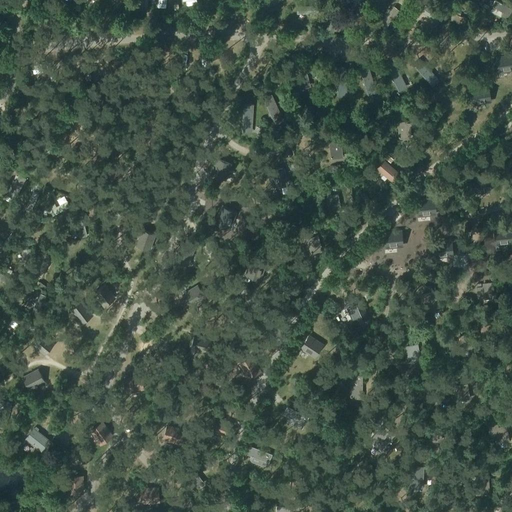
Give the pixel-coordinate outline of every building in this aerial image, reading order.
[(350,0),(347,9),(353,11),(357,0),(350,0)] [(511,8),(494,0),(491,7),(503,13),(509,16),(510,17),(511,13),(511,8)] [(423,3),(418,10),(436,22),(441,15),(423,3)] [(318,6),(297,7),(297,14),(318,14),(318,6)] [(393,7),(381,23),(387,27),(399,11),(393,7)] [(331,11),(326,31),(334,33),(339,13),(331,11)] [(453,13),(450,20),(469,28),(471,21),(453,13)] [(511,54),(496,58),(498,71),(511,68),(511,54)] [(419,59),(413,65),(429,83),(435,77),(419,59)] [(394,61),(386,65),(396,87),(404,83),(394,61)] [(368,65),(359,68),(366,91),(375,88),(368,65)] [(346,67),(337,67),(337,89),(346,89),(346,67)] [(299,90),(311,87),(306,72),(300,74),(301,76),(295,78),(299,90)] [(488,87),(470,90),(473,103),(490,100),(488,87)] [(280,117),(271,97),(262,101),(271,121),(280,117)] [(244,133),(251,133),(253,104),(246,104),(244,133)] [(407,124),(407,122),(399,122),(398,140),(410,139),(411,128),(415,128),(415,123),(410,123),(407,124)] [(339,140),(329,141),(331,157),(332,157),(332,159),(343,158),(341,142),(339,143),(339,140)] [(232,164),(216,158),(210,175),(226,181),(232,164)] [(384,161),(376,169),(394,185),(402,176),(384,161)] [(267,172),(271,188),(288,184),(284,168),(267,172)] [(19,175),(9,194),(16,198),(26,179),(19,175)] [(488,176),(470,178),(472,191),(489,189),(488,176)] [(34,192),(25,210),(30,212),(33,208),(39,195),(34,192)] [(329,212),(341,210),(338,195),(331,196),(329,197),(326,197),(329,212)] [(67,201),(49,210),(52,217),(70,207),(67,201)] [(83,215),(75,217),(78,230),(79,234),(80,238),(87,236),(83,215)] [(141,229),(135,245),(148,250),(154,234),(141,229)] [(318,237),(307,241),(311,254),(322,251),(318,237)] [(7,239),(0,247),(0,256),(2,258),(13,244),(7,239)] [(174,260),(188,266),(195,248),(180,243),(174,260)] [(83,247),(67,260),(72,266),(88,253),(83,247)] [(30,248),(22,249),(23,267),(24,267),(31,266),(30,248)] [(40,266),(35,276),(41,280),(50,262),(44,259),(40,266)] [(266,264),(251,259),(245,276),(260,281),(266,264)] [(37,264),(31,275),(35,276),(40,266),(37,264)] [(0,272),(0,280),(5,284),(8,277),(0,272)] [(39,281),(36,285),(44,290),(46,286),(39,281)] [(483,287),(477,288),(479,300),(493,299),(492,290),(494,290),(494,283),(483,284),(483,287)] [(105,284),(95,292),(107,307),(117,298),(105,284)] [(197,284),(181,294),(189,307),(205,297),(197,284)] [(431,312),(443,310),(438,291),(420,296),(422,303),(429,301),(431,312)] [(39,293),(32,312),(39,315),(47,296),(39,293)] [(83,301),(71,311),(82,324),(94,315),(83,301)] [(354,324),(369,318),(362,301),(347,307),(354,324)] [(7,308),(3,315),(7,317),(11,319),(19,324),(20,325),(24,318),(7,308)] [(45,355),(55,344),(41,332),(31,344),(45,355)] [(477,332),(459,334),(461,352),(480,349),(477,332)] [(299,349),(316,358),(324,343),(307,334),(299,349)] [(212,339),(194,335),(191,350),(208,354),(212,339)] [(409,363),(421,361),(418,344),(406,347),(409,363)] [(253,355),(238,363),(247,380),(262,372),(253,355)] [(39,369),(23,376),(30,390),(46,382),(39,369)] [(141,373),(122,378),(126,394),(145,389),(141,373)] [(363,399),(363,377),(350,376),(350,398),(363,399)] [(458,402),(470,400),(468,386),(460,388),(459,386),(455,387),(458,402)] [(0,400),(0,423),(6,425),(11,403),(0,400)] [(286,406),(282,414),(304,425),(308,417),(286,406)] [(233,422),(215,417),(210,433),(228,438),(233,422)] [(103,421),(89,431),(100,446),(114,436),(103,421)] [(166,424),(163,438),(181,443),(185,429),(166,424)] [(376,432),(380,435),(373,443),(382,451),(395,435),(383,424),(376,432)] [(496,434),(497,442),(509,439),(507,426),(498,428),(497,425),(488,426),(490,435),(496,434)] [(442,427),(436,426),(435,429),(430,429),(429,442),(441,442),(442,427)] [(49,440),(35,428),(25,439),(41,451),(49,440)] [(249,446),(246,454),(268,463),(271,454),(249,446)] [(269,463),(253,457),(251,461),(267,467),(269,463)] [(424,467),(412,466),(411,488),(423,489),(424,467)] [(482,476),(476,476),(477,495),(489,494),(488,472),(482,473),(482,476)] [(196,473),(188,478),(196,489),(203,483),(196,473)] [(66,475),(66,494),(82,494),(82,475),(66,475)] [(141,490),(142,503),(158,502),(157,489),(141,490)]
